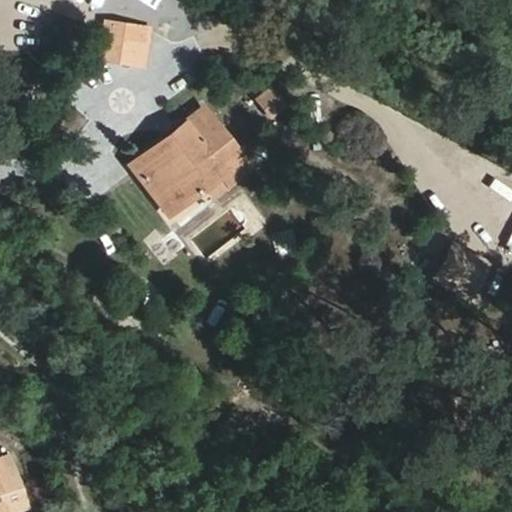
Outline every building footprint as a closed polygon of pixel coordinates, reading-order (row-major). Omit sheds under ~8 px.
[(150,29),(105,20),(99,59),(143,66),(150,29)] [(253,97),(270,120),(290,106),(273,83),(253,97)] [(218,174),(227,186),(248,171),(201,109),(173,131),(179,140),(135,171),(165,213),(203,185),(218,174)] [(129,163),(135,171),(179,140),(173,131),(129,163)] [(212,197),(227,186),(218,174),(203,185),(212,197)] [(480,304),(511,248),(511,229),(503,224),(485,255),(454,238),(432,277),(480,304)]
